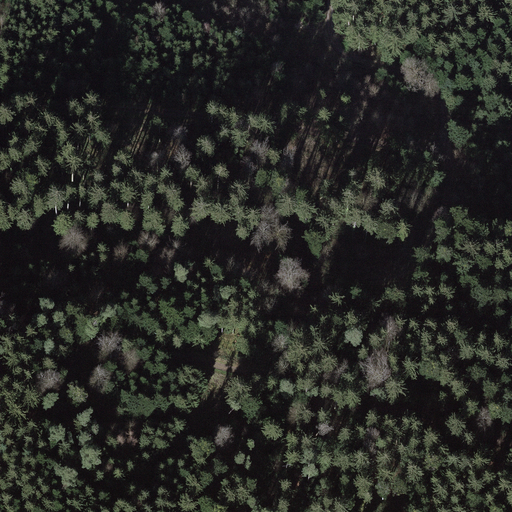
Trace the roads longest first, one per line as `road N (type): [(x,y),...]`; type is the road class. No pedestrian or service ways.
road 1 (track): [(0,96),(229,117),(451,164),(446,198),(419,243),(429,268)]
road 2 (track): [(511,450),(452,427),(0,310)]
road 3 (track): [(331,0),(334,35),(355,61),(438,94),(451,164)]
